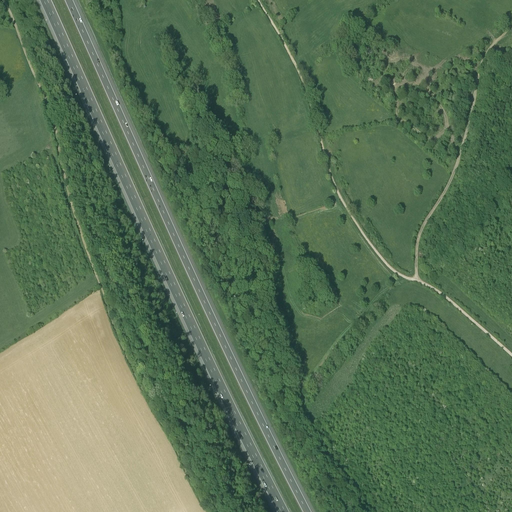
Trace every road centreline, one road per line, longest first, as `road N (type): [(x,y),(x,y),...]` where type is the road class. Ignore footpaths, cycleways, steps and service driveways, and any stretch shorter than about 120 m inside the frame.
road 1 (motorway): [(308,511),(68,0)]
road 2 (motorway): [(41,0),(281,511)]
road 3 (track): [(257,0),(299,73),(342,201),(387,265),(416,280)]
road 4 (track): [(103,293),(50,110),(4,0)]
road 5 (track): [(416,280),(416,241),(455,166),(480,66),(511,26)]
road 6 (track): [(416,280),(511,355)]
